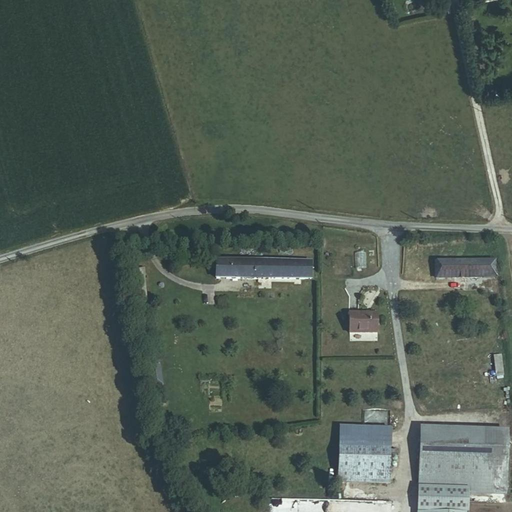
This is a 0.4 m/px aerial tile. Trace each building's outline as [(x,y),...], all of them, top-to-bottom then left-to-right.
[(366,267),(367,252),(355,252),(355,267),(366,267)] [(439,278),(499,280),(499,262),(439,260),(439,278)] [(218,283),(314,282),(314,264),(218,266),(218,283)] [(133,302),(145,302),(146,278),(135,277),(133,302)] [(381,315),(354,316),(354,333),(382,333),(381,315)] [(501,354),(499,325),(484,326),(487,356),(501,354)] [(494,355),(495,372),(502,372),(501,355),(494,355)] [(153,372),(155,382),(164,381),(163,370),(153,372)] [(381,426),(382,412),(364,411),(364,423),(375,423),(375,425),(381,426)] [(336,479),(388,481),(390,432),(338,430),(336,479)] [(466,511),(467,492),(504,494),(506,445),(419,441),(415,511),(466,511)]
